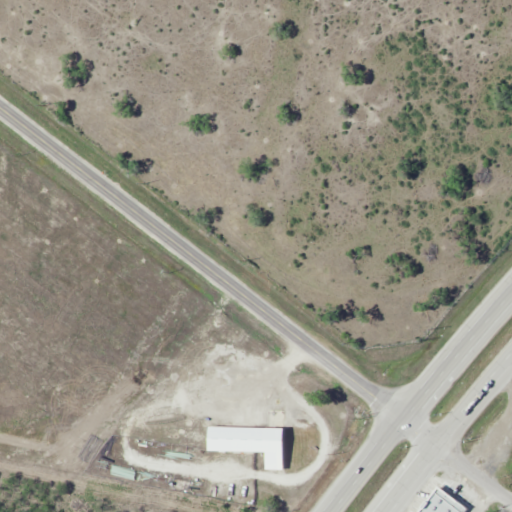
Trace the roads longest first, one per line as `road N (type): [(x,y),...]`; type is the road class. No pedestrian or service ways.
road 1 (secondary): [(0,105),(440,440)]
road 2 (trunk): [(511,294),(407,414)]
road 3 (trunk): [(407,414),(331,511)]
